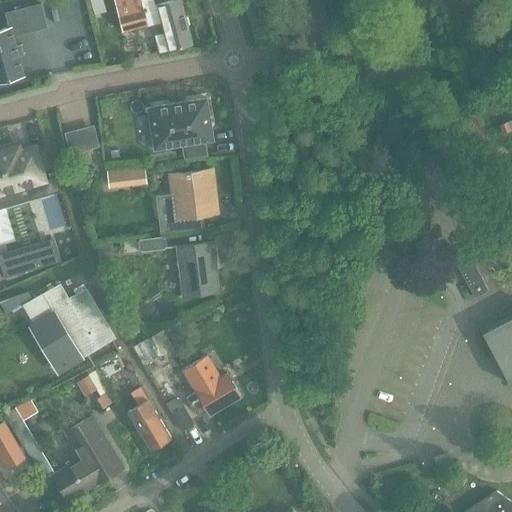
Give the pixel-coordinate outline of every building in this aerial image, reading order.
[(153,0),(114,0),(123,30),(148,23),(148,25),(162,21),(165,31),(155,33),(160,51),(192,43),(181,0),(171,0),(155,4),(153,0)] [(9,28),(0,30),(0,81),(24,75),(19,56),(16,45),(14,36),(47,27),(41,4),(6,13),(9,28)] [(154,150),(183,146),(185,159),(207,156),(205,142),(213,141),(207,99),(148,108),(154,150)] [(508,121),(500,124),(504,132),(511,129),(508,121)] [(96,124),(66,130),(70,150),(100,145),(96,124)] [(509,154),(501,135),(488,140),(497,160),(509,154)] [(18,147),(0,152),(0,206),(0,208),(29,200),(25,187),(45,181),(35,147),(20,151),(18,147)] [(147,165),(109,166),(109,184),(147,184),(147,165)] [(160,218),(169,217),(170,229),(196,226),(194,214),(216,211),(211,168),(170,173),(173,196),(157,198),(160,218)] [(476,264),(511,244),(511,227),(454,258),(475,297),(489,290),(476,264)] [(165,249),(165,247),(167,247),(166,238),(164,238),(163,236),(140,239),(140,241),(139,241),(140,251),(142,251),(142,252),(165,249)] [(175,244),(181,294),(218,289),(211,239),(175,244)] [(0,256),(0,263),(4,278),(61,261),(55,242),(1,258),(0,256)] [(110,244),(97,246),(100,261),(113,259),(110,244)] [(114,337),(86,288),(68,298),(59,283),(23,304),(35,325),(55,313),(80,357),(114,337)] [(511,315),(491,327),(511,367),(511,315)] [(134,319),(126,323),(131,336),(140,333),(134,319)] [(162,329),(132,346),(142,365),(173,348),(162,329)] [(94,366),(96,370),(102,379),(123,369),(115,354),(94,366)] [(204,403),(210,414),(240,394),(228,373),(221,377),(207,354),(183,369),(197,391),(186,397),(194,410),(204,403)] [(101,396),(95,399),(102,409),(115,401),(102,379),(96,370),(88,375),(88,376),(77,383),(85,396),(96,390),(101,396)] [(141,387),(130,394),(138,405),(148,399),(141,387)] [(181,401),(176,398),(166,404),(182,431),(194,424),(181,401)] [(4,414),(44,482),(55,476),(67,497),(96,480),(97,482),(122,467),(91,414),(63,430),(80,460),(55,474),(22,420),(37,412),(30,399),(4,414)] [(150,451),(171,438),(148,399),(138,405),(127,412),(150,451)] [(4,421),(0,423),(0,456),(7,469),(26,458),(4,421)] [(0,487),(0,511),(10,511),(8,508),(12,506),(0,487)] [(511,511),(511,502),(495,490),(462,511),(463,511),(511,511)] [(233,511),(234,501),(216,511),(233,511)]
